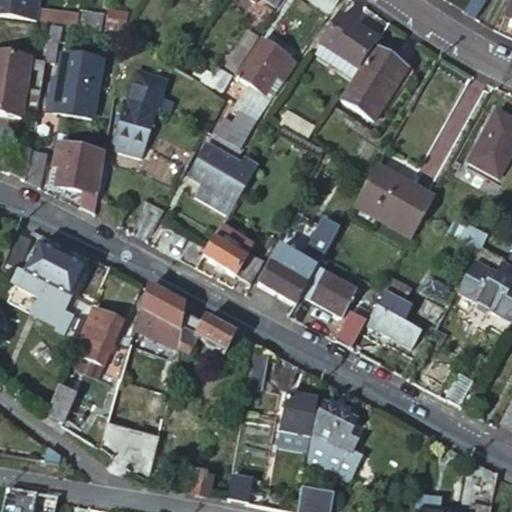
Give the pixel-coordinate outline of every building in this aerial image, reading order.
[(0,0),(0,17),(34,23),(37,0),(0,0)] [(305,0),(329,16),(339,0),(305,0)] [(470,0),(462,13),(474,20),(486,0),(470,0)] [(43,14),(41,28),(49,29),(74,33),(77,19),(43,14)] [(98,34),(101,17),(82,14),(79,31),(98,34)] [(374,49),(377,43),(339,17),(320,46),(359,71),(374,49)] [(122,39),(124,23),(106,20),(103,35),(122,39)] [(0,36),(34,41),(36,28),(0,22),(0,36)] [(58,45),(47,43),(43,63),(55,65),(58,45)] [(221,120),(212,136),(238,151),(271,102),(264,98),(276,79),(283,84),(295,66),(261,44),(236,78),(249,87),(232,112),(237,115),(231,126),(221,120)] [(359,71),(339,100),(373,123),(407,70),(374,49),(359,71)] [(91,120),(99,64),(60,58),(55,86),(58,86),(55,114),(91,120)] [(161,99),(166,84),(135,73),(111,151),(140,160),(157,111),(161,99)] [(179,98),(188,78),(177,73),(167,92),(179,98)] [(271,102),(283,84),(276,79),(264,98),(271,102)] [(0,84),(0,117),(22,122),(23,115),(35,117),(39,92),(0,84)] [(172,104),(161,99),(157,111),(167,115),(172,104)] [(500,179),(511,155),(511,122),(494,114),(468,163),(500,179)] [(148,160),(181,178),(195,154),(159,136),(148,160)] [(65,149),(66,139),(57,138),(55,147),(65,149)] [(221,145),(216,154),(230,162),(235,154),(221,145)] [(82,195),(79,210),(94,218),(104,157),(65,149),(55,147),(51,171),(57,172),(53,190),(64,192),(82,195)] [(244,188),(255,171),(239,161),(236,166),(230,162),(216,154),(205,147),(190,173),(203,181),(199,185),(201,186),(194,198),(225,216),(232,204),(233,205),(244,188)] [(30,152),(25,183),(39,190),(46,157),(30,152)] [(421,223),(433,201),(375,168),(370,177),(353,207),(412,240),(421,223)] [(57,172),(51,171),(46,192),(63,195),(64,192),(53,190),(57,172)] [(203,181),(190,173),(188,178),(199,185),(203,181)] [(277,251),(256,287),(275,298),(295,308),(301,299),(316,272),(339,231),(322,221),(299,263),(277,251)] [(480,251),(486,239),(462,228),(456,239),(480,251)] [(219,229),(200,259),(236,279),(247,260),(245,259),(252,248),(219,229)] [(30,241),(15,236),(5,262),(19,267),(30,241)] [(9,286),(37,300),(53,308),(45,323),(56,328),(84,272),(37,247),(22,274),(16,272),(9,286)] [(252,285),(263,265),(252,259),(241,279),(252,285)] [(467,275),(462,284),(465,286),(459,296),(507,321),(511,312),(511,284),(511,282),(511,274),(499,267),(493,278),(488,275),(481,287),(474,283),(476,280),(467,275)] [(316,272),(301,299),(339,320),(354,293),(316,272)] [(411,290),(390,278),(382,293),(403,305),(411,290)] [(443,301),(449,290),(429,279),(423,290),(443,301)] [(252,285),(246,296),(269,308),(275,298),(256,287),(252,285)] [(184,308),(145,288),(133,329),(141,333),(147,328),(158,333),(161,324),(180,332),(184,308)] [(53,308),(37,300),(29,315),(45,323),(53,308)] [(437,323),(444,310),(427,301),(422,310),(429,313),(426,317),(437,323)] [(236,336),(184,308),(180,332),(177,349),(190,355),(197,341),(225,355),(236,336)] [(366,323),(363,328),(376,336),(378,334),(410,351),(420,334),(373,309),(366,323)] [(121,326),(94,312),(87,327),(98,334),(86,361),(101,369),(121,326)] [(334,343),(350,351),(363,328),(366,323),(349,314),(334,343)] [(253,357),(247,389),(260,391),(266,360),(253,357)] [(290,389),(295,367),(282,361),(277,387),(290,389)] [(63,424),(75,394),(57,386),(44,417),(63,424)] [(307,454),(307,452),(313,421),(316,403),(286,398),(276,449),(307,454)] [(511,400),(499,425),(511,432),(511,400)] [(355,421),(324,404),(314,422),(313,421),(307,462),(343,481),(350,479),(357,465),(355,458),(349,455),(355,443),(347,438),(355,421)] [(104,425),(97,450),(108,457),(117,429),(104,425)] [(46,463),(58,467),(60,458),(48,450),(46,463)] [(490,508),(496,474),(469,463),(464,505),(468,505),(467,511),(491,511),(492,508),(490,508)] [(194,474),(189,495),(207,498),(212,478),(194,474)] [(252,481),(232,477),(227,502),(247,506),(252,481)] [(329,511),(333,494),(300,488),(296,511),(329,511)] [(415,496),(412,511),(437,511),(438,500),(415,496)]
